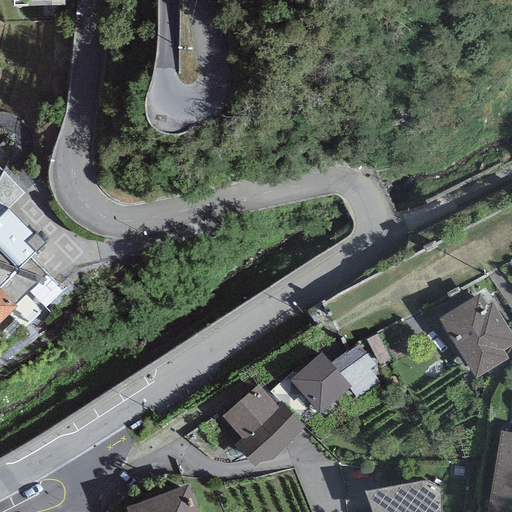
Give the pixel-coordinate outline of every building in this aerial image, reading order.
[(31,232),(7,207),(0,213),(0,249),(1,250),(18,268),(29,257),(35,251),(23,240),(31,232)] [(0,320),(17,304),(15,303),(46,274),(29,257),(18,268),(1,250),(0,250),(0,320)] [(480,291),(440,314),(476,376),(509,357),(505,348),(511,343),(511,334),(492,300),(487,303),(480,291)] [(358,342),(331,361),(351,384),(347,388),(354,397),(379,380),(371,367),(377,363),(358,342)] [(331,361),(321,350),(288,378),(318,413),(347,388),(351,384),(331,361)] [(258,383),(223,414),(242,437),(235,444),(255,464),(258,461),(272,459),(304,427),(280,402),(276,406),(258,383)] [(511,511),(511,431),(500,429),(486,511),(511,511)] [(425,478),(365,488),(372,511),(440,511),(440,488),(425,478)] [(197,511),(185,482),(124,504),(127,511),(197,511)]
